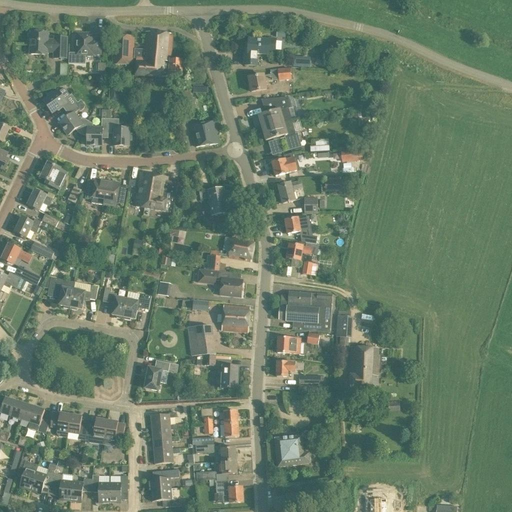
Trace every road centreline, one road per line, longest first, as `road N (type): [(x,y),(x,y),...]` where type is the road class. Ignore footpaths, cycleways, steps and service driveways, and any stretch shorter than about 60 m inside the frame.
road 1 (residential): [(263,511),(256,401),(267,257),(239,148)]
road 2 (unclassified): [(511,87),(358,26),(295,12),(196,10)]
road 3 (residential): [(239,148),(89,162),(43,135)]
road 4 (residential): [(123,407),(133,349),(127,334),(50,322),(24,358)]
road 5 (unclassified): [(196,10),(0,2)]
road 6 (residential): [(239,148),(196,10)]
